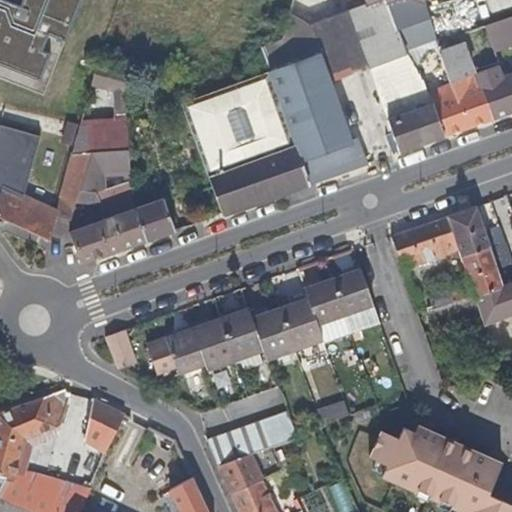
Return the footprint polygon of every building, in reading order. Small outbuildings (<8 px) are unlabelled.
[(64,43),(81,0),(26,0),(21,15),(0,6),(0,64),(6,67),(41,81),(49,60),(40,57),(48,37),(64,43)] [(434,39),(421,0),(419,0),(385,0),(264,44),(271,66),(269,67),(297,144),(300,155),(302,160),(349,143),(326,80),(315,51),(340,41),(350,70),(434,39)] [(511,46),(511,16),(483,26),(492,50),(493,54),(511,46)] [(492,50),(483,26),(464,33),(467,43),(471,42),(476,55),(492,50)] [(431,104),(413,68),(424,49),(437,45),(437,42),(435,38),(434,39),(350,70),(326,80),(349,143),(302,160),(309,182),(363,164),(356,141),(367,126),(386,120),(431,104)] [(350,70),(340,41),(315,51),(326,80),(350,70)] [(491,119),(479,87),(477,88),(471,72),(461,44),(437,52),(448,85),(439,89),(442,100),(431,104),(442,136),(491,119)] [(122,96),(129,73),(98,65),(91,89),(114,95),(122,96)] [(297,144),(269,67),(183,102),(199,152),(203,161),(209,179),(233,170),(232,168),(233,166),(297,144)] [(511,111),(511,75),(479,87),(491,119),(511,111)] [(124,120),(122,96),(114,95),(116,120),(122,120),(124,120)] [(442,136),(431,104),(386,120),(397,152),(442,136)] [(123,134),(122,120),(116,120),(94,121),(95,135),(123,134)] [(24,196),(40,136),(0,126),(0,218),(7,221),(49,240),(52,231),(57,210),(24,196)] [(126,160),(123,134),(95,135),(84,135),(84,144),(77,146),(76,150),(74,150),(71,162),(87,162),(126,160)] [(84,144),(84,135),(78,135),(75,145),(77,146),(84,144)] [(220,214),(309,182),(302,160),(300,155),(236,178),(211,186),(220,214)] [(74,207),(87,162),(71,162),(57,210),(52,231),(61,236),(64,235),(65,231),(70,217),(76,215),(79,216),(81,210),(74,207)] [(211,186),(236,178),(233,170),(209,179),(211,186)] [(175,230),(164,199),(133,210),(145,241),(175,230)] [(489,247),(474,207),(447,217),(459,250),(462,257),(489,247)] [(145,241),(133,210),(75,229),(70,232),(70,233),(80,264),(145,241)] [(75,229),(79,216),(76,215),(70,217),(65,231),(64,235),(70,233),(70,232),(75,229)] [(459,250),(447,217),(392,236),(404,269),(459,250)] [(511,282),(502,286),(489,249),(489,247),(462,257),(471,282),(476,296),(474,296),(484,323),(511,313),(511,282)] [(375,305),(362,270),(336,278),(348,314),(375,305)] [(348,314),(336,278),(307,288),(309,297),(319,324),(348,314)] [(434,310),(474,296),(476,296),(471,282),(429,296),(433,306),(429,308),(434,323),(432,325),(434,332),(441,330),(434,310)] [(324,340),(319,324),(309,297),(280,307),(295,349),(324,340)] [(263,350),(253,317),(250,307),(219,318),(233,359),(263,350)] [(295,349),(280,307),(253,317),(263,350),(267,358),(295,349)] [(233,359),(219,318),(193,327),(204,363),(206,368),(233,359)] [(204,363),(193,327),(165,337),(176,368),(177,372),(204,363)] [(136,361),(126,330),(107,337),(117,368),(136,361)] [(504,344),(499,331),(488,334),(493,348),(504,344)] [(104,337),(91,342),(100,364),(114,358),(104,337)] [(176,368),(165,337),(145,344),(156,375),(176,368)] [(30,436),(61,423),(69,390),(66,390),(0,413),(0,473),(12,478),(0,498),(28,511),(80,511),(88,500),(18,478),(28,438),(30,436)] [(107,441),(124,414),(94,399),(90,426),(107,441)] [(274,446),(294,441),(284,412),(208,442),(220,467),(251,455),(274,446)] [(425,437),(429,429),(415,424),(412,431),(425,437)] [(107,441),(90,426),(91,434),(102,444),(107,441)] [(511,511),(511,503),(485,492),(495,468),(479,461),(483,453),(429,429),(425,437),(412,431),(399,426),(394,437),(376,429),(364,456),(382,465),(378,475),(460,511),(511,511)] [(495,468),(499,460),(483,453),(479,461),(495,468)] [(262,480),(251,455),(220,467),(231,493),(262,480)] [(299,478),(289,457),(281,461),(284,470),(290,482),(299,478)] [(208,511),(199,492),(184,460),(161,471),(170,490),(173,489),(183,511),(208,511)] [(297,497),(290,482),(284,470),(274,474),(282,491),(286,490),(290,500),(297,497)] [(28,511),(0,498),(12,478),(0,473),(0,511),(28,511)] [(276,511),(262,480),(231,493),(239,511),(276,511)] [(328,511),(319,491),(303,498),(309,511),(328,511)] [(304,511),(299,499),(297,497),(290,500),(295,511),(304,511)]
